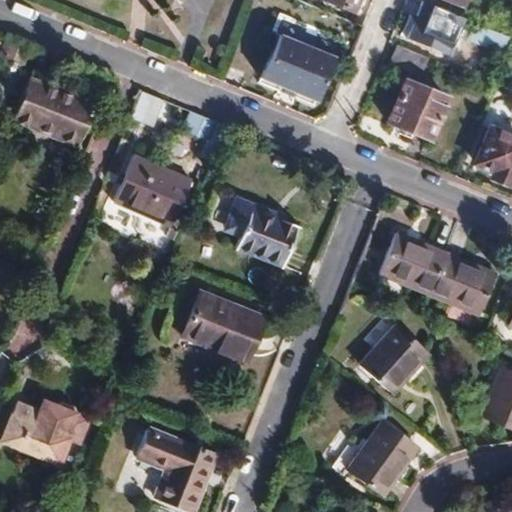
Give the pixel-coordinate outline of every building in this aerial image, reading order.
[(329,0),(352,9),(356,0),(329,0)] [(461,16),(421,0),(407,36),(446,52),(461,16)] [(511,16),(498,11),(490,28),(508,36),(511,37),(511,35),(511,16)] [(508,36),(490,28),(474,21),(468,38),(487,45),(489,42),(503,47),(508,36)] [(279,32),(261,77),(315,99),(334,55),(279,32)] [(0,45),(0,53),(21,62),(27,49),(3,39),(0,45)] [(395,48),(391,60),(414,70),(419,58),(395,48)] [(21,62),(0,53),(0,93),(8,96),(21,62)] [(486,64),(480,79),(493,84),(498,69),(486,64)] [(404,79),(387,120),(427,137),(445,96),(404,79)] [(26,82),(11,125),(75,147),(91,99),(71,91),(69,96),(26,82)] [(152,125),(161,98),(139,90),(130,117),(152,125)] [(215,120),(188,109),(168,160),(194,169),(215,120)] [(511,137),(489,128),(475,161),(508,175),(511,166),(511,137)] [(131,154),(111,200),(169,225),(189,181),(131,154)] [(254,154),(241,186),(254,191),(250,200),(296,219),(313,178),(254,154)] [(233,244),(277,266),(298,225),(236,194),(218,229),(236,238),(233,244)] [(390,235),(373,275),(472,316),(490,275),(390,235)] [(197,289),(178,332),(241,358),(259,315),(197,289)] [(511,299),(500,328),(511,332),(511,299)] [(396,324),(359,365),(391,394),(428,353),(396,324)] [(511,376),(505,374),(484,424),(511,436),(511,376)] [(15,400),(0,439),(56,461),(66,435),(79,439),(88,416),(75,411),(73,404),(55,396),(48,400),(44,398),(39,409),(15,400)] [(378,421),(346,470),(382,494),(415,444),(378,421)] [(140,425),(129,451),(162,464),(150,494),(184,508),(208,448),(174,434),(172,438),(140,425)]
